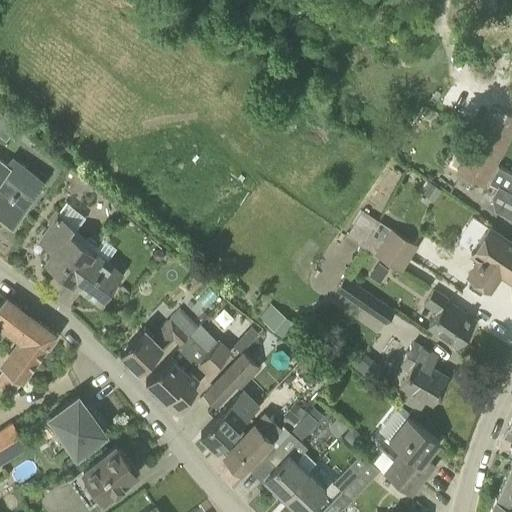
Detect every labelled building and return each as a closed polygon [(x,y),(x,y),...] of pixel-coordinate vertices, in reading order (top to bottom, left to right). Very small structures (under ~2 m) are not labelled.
[(480,135),(504,147),(511,132),(511,115),(491,106),(476,134),(479,136),(480,135)] [(483,186),(504,147),(480,135),(479,136),(476,134),(455,173),(483,186)] [(33,193),(3,172),(8,165),(0,159),(0,219),(10,227),(33,193)] [(511,173),(496,164),(489,176),(510,189),(507,194),(510,206),(511,207),(511,173)] [(440,189),(425,179),(417,190),(432,201),(440,189)] [(73,279),(94,252),(68,233),(72,226),(57,215),(39,239),(53,249),(46,260),(73,279)] [(371,235),(408,257),(415,245),(378,223),(371,235)] [(511,282),(511,279),(511,243),(488,228),(470,255),(480,261),(469,278),(487,290),(498,274),(511,282)] [(401,269),(408,257),(371,235),(364,247),(401,269)] [(156,248),(152,253),(154,259),(160,259),(163,255),(162,249),(156,248)] [(94,252),(73,279),(100,300),(121,273),(94,252)] [(387,323),(395,310),(344,277),(336,288),(387,323)] [(476,318),(434,289),(423,304),(433,311),(434,310),(437,312),(429,324),(458,344),(476,318)] [(56,333),(5,296),(0,301),(0,322),(24,340),(4,368),(5,369),(0,375),(0,383),(13,393),(22,381),(56,333)] [(297,324),(272,305),(259,321),(284,341),(297,324)] [(197,325),(180,308),(153,336),(144,326),(120,352),(138,370),(162,345),(164,347),(174,337),(181,343),(200,323),(199,323),(197,325)] [(200,323),(181,343),(145,380),(165,398),(166,397),(177,407),(191,392),(198,385),(195,382),(199,377),(190,369),(188,370),(184,366),(193,358),(198,362),(197,363),(208,374),(231,348),(219,338),(217,340),(200,323)] [(246,333),(253,340),(259,333),(252,326),(246,333)] [(433,403),(448,378),(431,368),(437,357),(414,342),(401,364),(408,369),(400,382),(408,387),(402,398),(419,408),(425,398),(433,403)] [(240,386),(259,365),(244,350),(204,392),(216,404),(236,383),(240,386)] [(78,395),(56,411),(63,421),(59,423),(73,441),(76,439),(83,448),(105,432),(103,429),(106,426),(89,403),(86,405),(78,395)] [(217,448),(258,405),(250,398),(238,410),(230,402),(201,432),(217,448)] [(295,425),(306,413),(297,404),(294,402),(284,415),(295,425)] [(323,415),(313,406),(312,406),(308,411),(318,420),(323,415)] [(283,497),(308,472),(297,462),(301,453),(307,447),(300,439),(317,421),(318,420),(308,411),(306,413),(295,425),(266,457),(276,466),(264,478),(283,497)] [(251,471),(276,445),(273,443),(285,431),(265,412),(224,455),(241,471),(246,466),(251,471)] [(403,452),(395,461),(422,483),(431,471),(422,464),(440,442),(407,414),(387,439),(403,452)] [(0,459),(25,445),(11,423),(0,429),(0,459)] [(353,442),(360,434),(352,425),(344,433),(353,442)] [(89,507),(137,473),(115,443),(68,478),(89,507)] [(350,464),(359,472),(368,482),(380,470),(360,454),(350,464)] [(395,461),(385,474),(411,496),(422,483),(395,461)] [(511,462),(510,461),(496,497),(511,504),(511,462)] [(342,490),(359,472),(350,464),(333,482),(342,490)] [(308,472),(283,497),(298,511),(304,511),(326,490),(308,472)] [(351,499),(368,482),(359,472),(342,490),(351,499)] [(338,511),(351,499),(342,490),(323,511),(324,511),(338,511)] [(511,511),(511,504),(496,497),(489,511),(511,511)]
